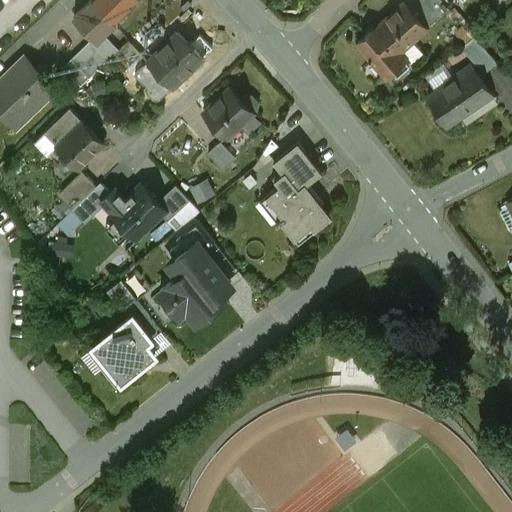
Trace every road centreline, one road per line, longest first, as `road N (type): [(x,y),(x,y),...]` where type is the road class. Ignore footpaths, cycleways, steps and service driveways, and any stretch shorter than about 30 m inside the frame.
road 1 (residential): [(409,211),(89,465)]
road 2 (tertiary): [(287,59),(409,211)]
road 3 (tertiary): [(409,211),(511,340)]
road 4 (residential): [(0,361),(89,465)]
